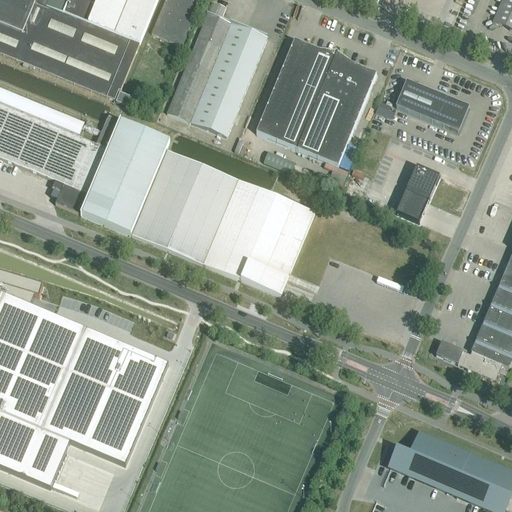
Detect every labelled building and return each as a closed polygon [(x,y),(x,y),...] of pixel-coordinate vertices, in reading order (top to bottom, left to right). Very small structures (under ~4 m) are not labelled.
[(0,0),(0,55),(24,65),(22,68),(27,70),(28,67),(114,102),(119,92),(120,93),(140,47),(158,0),(69,0),(63,15),(47,9),(50,0),(0,0)] [(187,21),(195,0),(166,0),(162,11),(151,36),(182,49),(192,23),(187,21)] [(511,32),(511,0),(502,0),(492,24),(511,32)] [(214,6),(212,5),(165,116),(223,141),(266,42),(221,22),(225,11),(214,6)] [(297,153),(337,55),(320,53),(294,43),(256,136),(297,153)] [(338,56),(337,55),(297,153),(338,170),(376,77),(351,66),(338,56)] [(0,97),(81,131),(86,118),(0,82),(0,97)] [(447,101),(406,84),(396,110),(444,129),(444,128),(458,134),(468,110),(447,102),(447,101)] [(116,104),(128,108),(132,100),(120,95),(116,104)] [(238,184),(166,154),(170,144),(120,124),(119,126),(107,121),(97,148),(0,107),(0,160),(64,187),(55,207),(81,218),(131,238),(203,268),(280,300),(315,216),(238,184)] [(296,165),(268,154),(263,165),(291,176),(296,165)] [(421,225),(440,177),(417,167),(397,214),(421,225)] [(511,258),(470,357),(441,345),(436,358),(495,383),(502,367),(509,370),(511,363),(511,258)] [(0,471),(51,492),(70,446),(125,470),(168,368),(31,309),(35,299),(39,301),(43,289),(0,275),(0,471)] [(391,470),(413,479),(489,511),(503,511),(511,493),(511,478),(418,438),(410,456),(399,452),(391,470)]
